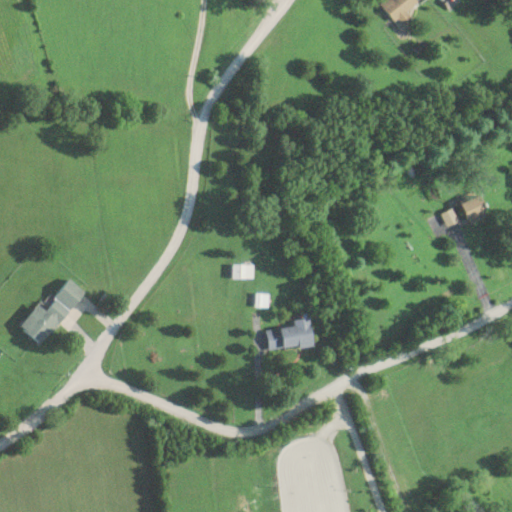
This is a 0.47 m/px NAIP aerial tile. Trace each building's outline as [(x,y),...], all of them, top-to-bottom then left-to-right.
[(405,17),(401,9),(410,3),(408,0),(375,0),(390,26),(405,17)] [(479,215),(469,194),(450,203),(460,224),(479,215)] [(252,276),(252,262),(231,262),(231,276),(252,276)] [(44,308),(37,303),(19,324),(41,342),(84,291),(69,278),(44,308)] [(265,304),(266,292),(256,292),(255,303),(265,304)] [(292,318),(292,324),(265,327),(267,348),(311,343),(308,316),(292,318)]
